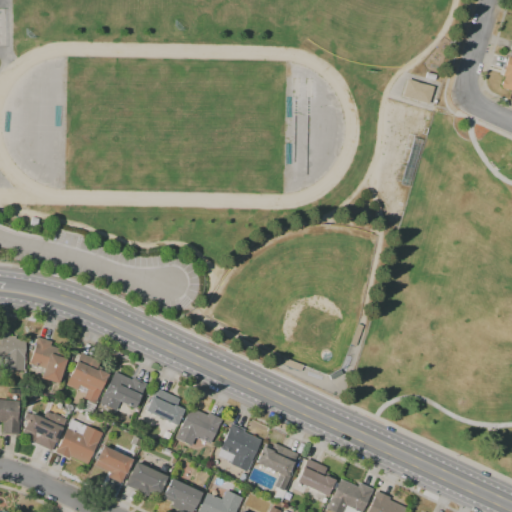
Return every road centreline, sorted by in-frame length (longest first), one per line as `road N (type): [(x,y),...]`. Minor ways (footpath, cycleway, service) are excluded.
road 1 (tertiary): [(511,507),(85,308),(4,287)]
road 2 (residential): [(489,0),(465,89),(473,105),(511,123)]
